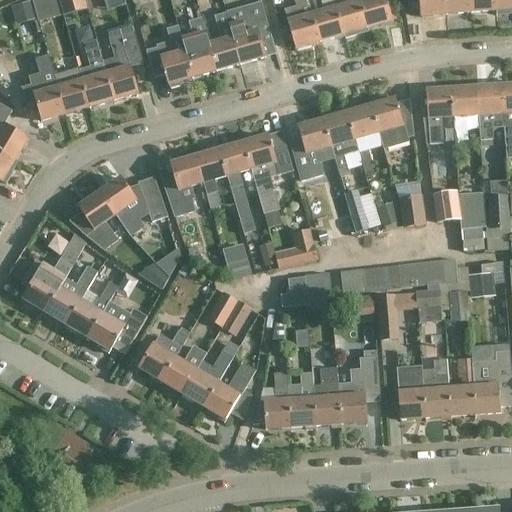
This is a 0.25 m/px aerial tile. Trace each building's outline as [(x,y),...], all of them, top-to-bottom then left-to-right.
[(32,0),(34,3),(38,20),(39,22),(63,16),(58,0),(32,0)] [(58,0),(63,16),(64,16),(85,10),(83,2),(82,0),(58,0)] [(321,45),(313,18),(307,0),(294,0),(297,8),(284,12),(296,52),(321,45)] [(320,0),(325,15),(313,18),(321,45),(344,38),(337,11),(333,0),(320,0)] [(361,5),(368,31),(392,24),(384,0),(372,0),(373,1),(361,5)] [(421,0),(422,17),(448,15),(446,0),(421,0)] [(472,0),(446,0),(448,15),(473,13),(472,0)] [(472,0),(473,13),(497,12),(496,0),(472,0)] [(511,0),(496,0),(497,12),(498,16),(510,15),(511,14),(511,0)] [(34,3),(12,9),(12,10),(17,26),(38,20),(34,3)] [(242,9),(226,13),(226,14),(229,26),(241,66),(265,59),(265,58),(277,55),(262,3),(242,9)] [(361,5),(337,11),(344,38),(345,38),(346,42),(358,38),(357,34),(368,31),(361,5)] [(221,43),(210,46),(217,73),(241,66),(229,26),(226,14),(215,17),(222,42),(221,43)] [(193,36),(182,39),(186,53),(194,79),(217,73),(210,46),(202,20),(193,22),(189,23),(193,36)] [(115,61),(105,63),(115,102),(139,95),(131,68),(144,65),(133,26),(132,27),(107,34),(115,61)] [(158,49),(147,52),(155,79),(166,76),(169,87),(169,86),(171,91),(181,88),(179,83),(194,79),(186,53),(182,39),(182,38),(179,27),(167,31),(171,43),(157,47),(158,49)] [(90,68),(80,71),(81,73),(83,82),(91,109),(115,102),(105,63),(104,64),(98,42),(84,46),(90,66),(90,68)] [(80,70),(56,77),(59,89),(67,115),(91,109),(83,82),(81,73),(80,71),(80,70)] [(28,72),(12,78),(21,108),(37,104),(42,122),(67,115),(59,89),(56,77),(55,75),(44,78),(46,86),(32,89),(28,72)] [(511,88),(501,90),(504,127),(506,156),(511,155),(511,88)] [(504,127),(501,90),(477,91),(478,120),(479,120),(480,143),(494,142),(494,131),(498,127),(504,127)] [(478,120),(477,91),(451,93),(453,122),(478,120)] [(453,122),(451,93),(426,95),(430,147),(443,146),(442,122),(453,122)] [(370,108),(378,134),(380,134),(381,137),(383,147),(384,151),(409,144),(408,139),(414,137),(413,123),(404,125),(401,126),(396,105),(395,101),(370,108)] [(0,105),(0,149),(17,160),(29,140),(5,125),(13,113),(0,105)] [(378,134),(370,108),(347,115),(354,141),(356,141),(363,167),(373,164),(369,151),(365,138),(378,134)] [(323,122),(331,148),(332,151),(339,174),(340,178),(350,174),(349,171),(350,171),(362,167),(363,167),(356,141),(354,141),(347,115),(323,122)] [(301,183),(305,194),(324,188),(321,177),(323,177),(319,163),(321,163),(319,151),(331,148),(323,122),(299,128),(303,140),(290,144),(290,145),(301,183)] [(456,128),(456,143),(467,142),(466,127),(456,128)] [(267,137),(243,144),(251,171),(264,216),(278,212),(281,211),(273,186),(273,185),(270,186),(268,179),(271,178),(278,177),(278,175),(292,171),(285,145),(270,149),(267,139),(267,137)] [(243,144),(219,151),(227,177),(228,177),(231,189),(244,235),(256,232),(243,185),(240,174),(251,171),(243,144)] [(0,182),(3,184),(17,160),(0,149),(0,182)] [(219,151),(195,158),(203,184),(204,184),(207,197),(211,210),(221,207),(217,194),(219,193),(215,181),(227,177),(219,151)] [(173,173),(160,177),(174,219),(196,213),(193,201),(195,200),(192,188),(203,184),(195,158),(170,165),(172,171),(173,173)] [(155,178),(139,184),(140,185),(141,188),(150,216),(152,222),(153,224),(168,218),(169,218),(155,178)] [(122,181),(102,194),(117,217),(131,237),(145,227),(152,222),(150,216),(141,188),(129,192),(128,189),(122,181)] [(369,229),(360,200),(358,192),(345,196),(357,236),(370,231),(369,229)] [(70,223),(86,238),(89,240),(104,253),(119,242),(106,224),(117,217),(102,194),(79,210),(83,214),(70,223)] [(457,195),(433,198),(437,226),(461,222),(461,219),(457,195)] [(508,197),(488,198),(488,199),(490,228),(490,230),(510,229),(508,197)] [(461,222),(462,231),(483,229),(486,228),(484,200),(484,198),(466,199),(468,221),(461,222)] [(422,199),(401,202),(405,230),(425,227),(422,199)] [(377,208),(383,227),(387,227),(401,223),(394,203),(377,208)] [(189,216),(173,223),(188,259),(204,252),(189,216)] [(484,239),(483,229),(462,231),(463,242),(484,239)] [(318,260),(310,230),(295,233),(299,248),(276,254),(280,270),(318,260)] [(36,261),(22,286),(30,291),(24,300),(36,307),(42,311),(45,313),(60,288),(61,289),(67,280),(87,245),(75,235),(54,272),(45,266),(36,261)] [(485,252),(484,239),(463,242),(464,253),(467,254),(485,252)] [(244,244),(221,250),(222,253),(230,282),(252,277),(244,244)] [(264,268),(278,264),(276,255),(272,245),(259,248),(264,268)] [(457,285),(456,273),(455,262),(443,263),(445,286),(457,285)] [(434,288),(445,286),(443,263),(432,265),(434,288)] [(506,294),(503,263),(483,265),(484,275),(473,276),(471,276),(472,296),(506,294)] [(185,277),(189,271),(191,268),(184,264),(179,273),(185,277)] [(421,266),(423,289),(434,288),(432,265),(421,266)] [(421,266),(409,267),(411,290),(416,290),(423,289),(421,266)] [(409,267),(398,269),(401,291),(411,290),(409,267)] [(60,288),(45,313),(46,314),(66,325),(81,300),(82,301),(98,274),(88,268),(77,286),(67,280),(61,289),(60,288)] [(389,293),(401,291),(398,269),(387,270),(389,293)] [(387,270),(376,271),(378,294),(389,293),(387,270)] [(364,273),(366,295),(378,294),(376,271),(364,273)] [(356,296),(366,295),(364,273),(353,274),(356,296)] [(344,298),(356,296),(353,274),(341,275),(344,298)] [(330,275),(305,277),(306,279),(306,291),(318,290),(319,301),(332,300),(330,275)] [(306,279),(288,281),(290,293),(305,292),(305,291),(306,291),(306,279)] [(81,300),(66,325),(87,338),(102,314),(109,302),(118,288),(111,284),(101,298),(99,297),(93,308),(82,301),(81,300)] [(164,287),(153,307),(174,318),(185,298),(164,287)] [(441,290),(416,292),(417,309),(442,306),(441,290)] [(452,322),(470,320),(468,292),(450,293),(452,322)] [(222,329),(238,302),(225,294),(209,321),(222,329)] [(396,298),(377,299),(381,344),(400,343),(396,298)] [(102,314),(87,338),(110,352),(112,348),(114,345),(127,352),(148,318),(135,310),(132,316),(109,302),(102,314)] [(238,302),(222,329),(236,337),(252,310),(238,302)] [(154,345),(139,370),(159,382),(160,382),(173,360),(175,358),(176,359),(189,339),(191,335),(182,330),(180,333),(179,333),(173,342),(173,343),(160,336),(155,346),(154,345)] [(296,333),(297,349),(309,348),(308,332),(296,333)] [(173,360),(160,382),(181,395),(182,395),(206,355),(198,350),(194,347),(184,363),(176,359),(175,358),(173,360)] [(351,385),(338,385),(341,427),(342,427),(368,425),(367,404),(365,386),(380,385),(378,358),(377,352),(364,353),(364,359),(360,360),(361,371),(351,371),(351,385)] [(498,362),(472,363),(476,419),(501,417),(500,409),(511,408),(511,378),(510,362),(510,353),(497,353),(498,362)] [(206,355),(182,395),(203,408),(218,384),(232,360),(223,354),(213,370),(203,364),(208,356),(206,355)] [(476,419),(472,363),(471,362),(457,363),(458,381),(462,381),(463,391),(448,392),(450,420),(476,419)] [(435,372),(422,372),(426,422),(450,420),(448,392),(446,363),(434,364),(435,372)] [(218,384),(203,408),(226,421),(230,414),(243,422),(253,397),(253,396),(245,392),(256,372),(243,364),(235,377),(237,378),(229,390),(218,384)] [(426,422),(422,372),(422,366),(397,368),(399,396),(398,396),(400,424),(426,422)] [(321,387),(314,387),(317,429),(318,429),(341,427),(338,385),(337,369),(320,370),(321,387)] [(277,403),(265,404),(267,432),(291,430),(289,402),(288,393),(288,387),(289,387),(288,374),(275,375),(277,403)] [(289,387),(288,387),(288,393),(289,402),(291,430),(317,429),(314,387),(313,375),(301,376),(302,387),(289,387)]
